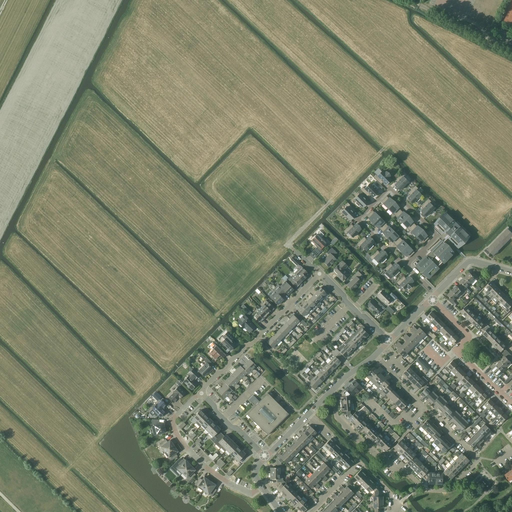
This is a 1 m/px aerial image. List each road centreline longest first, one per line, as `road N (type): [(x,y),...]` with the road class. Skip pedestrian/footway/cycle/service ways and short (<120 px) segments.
road 1 (residential): [(479,460),(447,492),(422,488),(336,416),(334,388)]
road 2 (residential): [(199,391),(320,272)]
road 3 (residential): [(262,487),(250,493),(228,483),(179,438),(172,419),(199,391)]
road 4 (residential): [(406,266),(437,235),(389,189),(359,220)]
road 5 (residential): [(479,460),(374,357)]
road 6 (residential): [(511,404),(461,354),(465,333),(430,299)]
